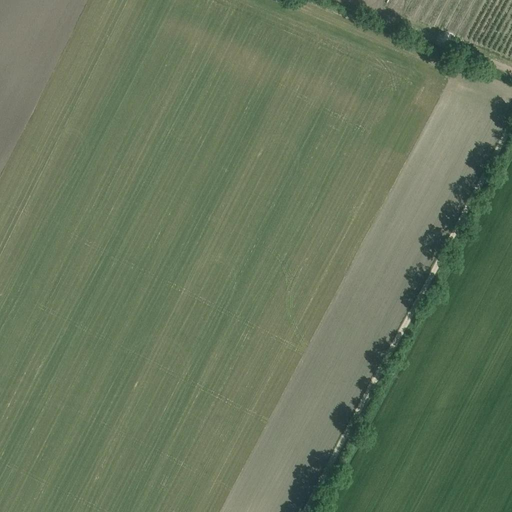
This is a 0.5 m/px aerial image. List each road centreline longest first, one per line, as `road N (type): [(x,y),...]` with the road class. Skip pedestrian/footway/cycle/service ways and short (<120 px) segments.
road 1 (track): [(511,130),(305,511)]
road 2 (track): [(511,72),(341,0)]
